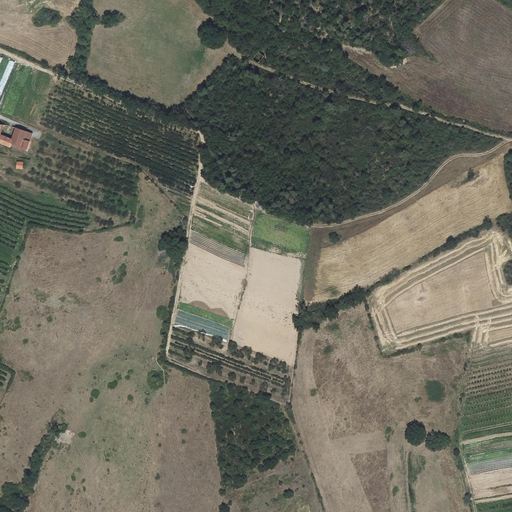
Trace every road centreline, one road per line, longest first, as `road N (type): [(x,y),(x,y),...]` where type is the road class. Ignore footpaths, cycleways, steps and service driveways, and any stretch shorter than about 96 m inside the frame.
road 1 (track): [(0,50),(199,132),(187,248)]
road 2 (track): [(199,176),(253,206),(246,275)]
road 3 (track): [(475,511),(462,435),(511,422)]
